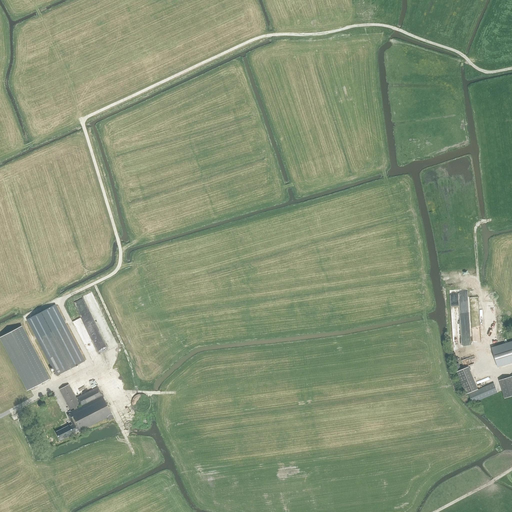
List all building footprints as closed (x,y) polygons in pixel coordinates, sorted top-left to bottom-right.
[(479,296),(471,297),(471,310),(479,310),(479,296)] [(81,299),(76,302),(81,313),(89,310),(88,309),(86,310),(81,299)] [(55,305),(27,319),(56,376),(84,361),(55,305)] [(459,323),(458,309),(450,310),(452,324),(453,324),(454,328),(457,327),(457,323),(459,323)] [(73,321),(82,339),(94,333),(93,331),(90,332),(88,328),(87,329),(82,317),(73,321)] [(21,326),(0,337),(0,339),(27,391),(49,379),(21,326)] [(511,341),(492,348),(498,367),(511,362),(511,341)] [(493,370),(483,373),(484,377),(486,377),(488,382),(489,381),(488,380),(491,379),(490,376),(494,375),(493,370)] [(504,398),(511,395),(511,376),(509,377),(499,380),(504,398)] [(473,378),(461,383),(466,394),(478,389),(473,378)] [(494,383),(468,394),(472,404),(498,393),(494,383)] [(78,431),(79,432),(107,417),(109,421),(114,419),(97,387),(77,398),(81,406),(77,408),(76,407),(79,405),(69,385),(59,389),(70,410),(73,408),(74,410),(70,412),(71,413),(67,415),(72,424),(69,426),(69,425),(56,432),(60,440),(78,431)]
